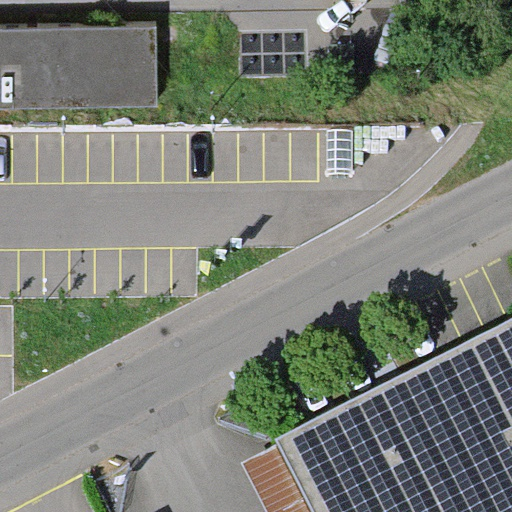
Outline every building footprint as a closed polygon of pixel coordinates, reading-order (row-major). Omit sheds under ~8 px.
[(0,104),(155,100),(153,21),(0,25),(0,104)] [(357,49),(334,50),(334,73),(357,72),(357,49)] [(128,298),(128,154),(0,153),(0,374),(9,374),(9,298),(128,298)] [(131,256),(272,256),(272,170),(131,171),(131,256)] [(295,511),(511,511),(511,338),(270,461),(295,511)]
